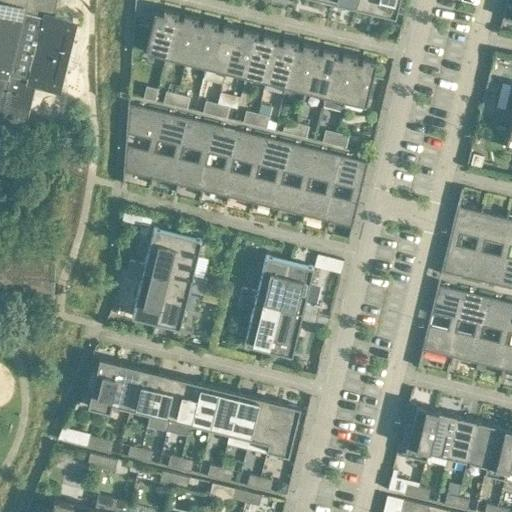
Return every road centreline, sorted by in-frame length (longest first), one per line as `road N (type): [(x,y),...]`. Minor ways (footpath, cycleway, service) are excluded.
road 1 (residential): [(304,511),(378,208)]
road 2 (residential): [(365,511),(435,222)]
road 3 (residential): [(435,222),(489,0)]
road 4 (residential): [(378,208),(429,0)]
